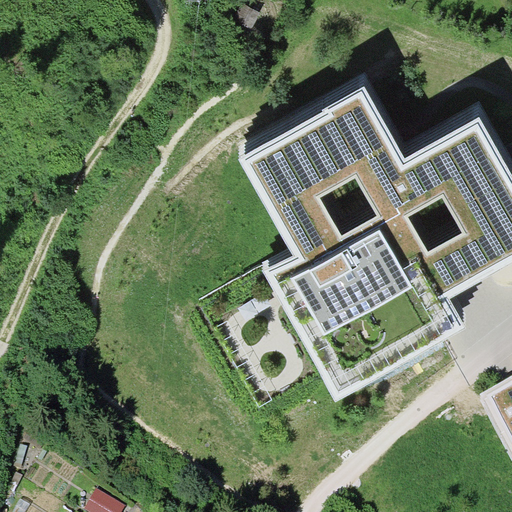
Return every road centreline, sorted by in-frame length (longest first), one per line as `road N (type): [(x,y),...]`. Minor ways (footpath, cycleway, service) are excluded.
road 1 (track): [(0,344),(79,175),(129,104)]
road 2 (residential): [(511,328),(386,434),(312,511)]
road 3 (unknown): [(511,201),(393,302)]
